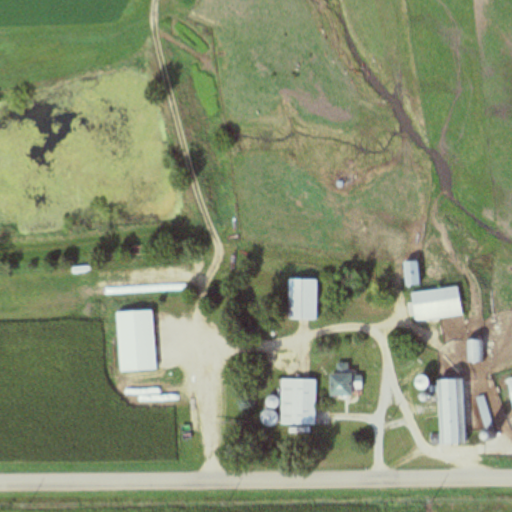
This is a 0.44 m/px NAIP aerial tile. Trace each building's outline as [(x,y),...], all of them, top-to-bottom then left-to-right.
[(420,284),(416,261),(402,263),(407,286),(420,284)] [(289,320),(318,320),(318,280),(289,280),(289,320)] [(411,292),(414,321),(462,316),(459,287),(411,292)] [(119,372),(155,370),(153,311),(117,312),(119,372)] [(468,363),(483,363),(483,341),(468,341),(468,363)] [(329,374),(329,396),(352,396),(352,390),(362,390),(362,374),(329,374)] [(440,444),(465,444),(463,379),(437,380),(440,444)] [(281,425),(315,425),(315,381),(281,381),(281,425)]
